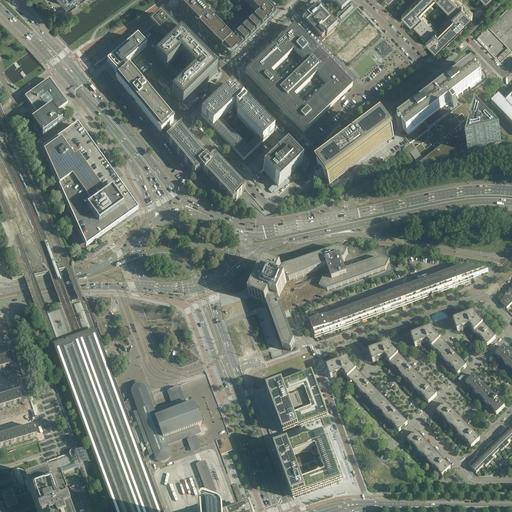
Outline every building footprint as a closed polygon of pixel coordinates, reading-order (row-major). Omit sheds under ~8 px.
[(181,0),(177,4),(180,7),(198,26),(228,56),(231,60),(235,56),(243,48),(237,43),(255,25),(261,31),(265,27),(259,21),(272,9),(263,0),(181,0)] [(357,9),(353,5),(352,3),(351,4),(350,2),(351,1),(349,0),(331,0),(343,12),(335,19),(340,25),(357,9)] [(416,0),(402,14),(436,50),(473,14),(458,0),(416,0)] [(511,50),(511,49),(511,2),(488,26),(511,50)] [(340,25),(335,19),(319,4),(318,5),(317,5),(302,20),(301,21),(301,22),(320,42),(334,28),(335,29),(340,25)] [(191,47),(160,16),(149,27),(166,44),(144,62),(174,94),(172,96),(182,107),(189,101),(217,74),(191,47)] [(396,20),(391,25),(403,39),(408,34),(396,20)] [(357,80),(320,42),(301,22),(294,28),(245,74),(303,135),(352,88),(351,87),(357,80)] [(125,67),(146,50),(137,39),(107,64),(118,78),(128,70),(125,67)] [(405,137),(397,127),(396,125),(388,131),(383,124),(319,172),(322,175),(316,179),(318,182),(324,178),(330,186),(330,185),(335,192),(358,179),(361,177),(374,169),(388,159),(409,143),(410,144),(449,114),(445,108),(460,96),(465,93),(481,81),(472,68),(456,80),(451,84),(433,98),(431,95),(421,103),(423,105),(399,123),(408,135),(405,137)] [(173,124),(140,83),(129,70),(128,70),(118,78),(116,80),(161,134),(173,124)] [(68,105),(50,80),(25,98),(43,123),(68,105)] [(208,124),(243,162),(248,157),(266,140),(269,137),(274,133),(249,106),(244,110),(243,108),(246,106),(243,103),(240,106),(239,104),(243,100),(231,88),(201,117),(201,118),(202,118),(208,124)] [(511,110),(506,104),(499,97),(492,103),(492,104),(492,103),(492,104),(502,114),(503,115),(505,117),(511,124),(511,110)] [(415,167),(420,166),(427,164),(502,146),(502,145),(482,126),(479,122),(478,121),(477,120),(475,122),(462,105),(402,150),(415,167)] [(135,207),(90,144),(78,127),(42,152),(74,222),(80,237),(86,249),(138,211),(135,207)] [(244,190),(215,159),(214,159),(210,161),(211,161),(208,163),(205,160),(179,129),(166,140),(194,174),(194,175),(198,173),(198,172),(201,170),(204,174),(205,174),(232,202),(232,203),(236,200),(242,194),(242,195),(244,191),(245,191),(244,190)] [(278,188),(302,165),(286,149),(263,172),(278,188)] [(282,271),(279,280),(287,284),(294,281),(328,269),(327,266),(341,261),(342,264),(345,263),(349,254),(340,250),(282,271)] [(386,271),(390,263),(382,259),(346,273),(347,276),(332,282),(331,278),(328,279),(324,288),(328,289),(332,291),(386,271)] [(346,273),(342,264),(341,261),(327,266),(328,269),(330,275),(331,278),(332,282),(347,276),(346,273)] [(267,305),(270,297),(279,301),(287,284),(279,280),(282,271),(276,269),(272,267),(272,269),(268,270),(264,271),(261,278),(261,279),(260,279),(260,280),(260,281),(261,281),(260,282),(259,282),(259,283),(258,283),(258,284),(255,291),(256,295),(257,296),(259,298),(256,300),(267,305)] [(316,337),(415,301),(428,296),(427,295),(432,293),(432,294),(458,285),(469,281),(468,280),(488,272),(475,270),(475,269),(475,268),(474,268),(473,268),(470,269),(464,268),(431,280),(430,277),(419,281),(420,284),(416,286),(416,285),(407,289),(392,294),(321,320),(321,319),(320,319),(319,319),(315,320),(313,321),(312,322),(312,323),(311,324),(316,337)] [(323,299),(324,298),(328,289),(324,288),(328,279),(331,278),(330,275),(296,288),(294,281),(287,284),(279,301),(284,312),(288,311),(290,307),(293,306),(297,308),(299,309),(300,307),(302,302),(305,301),(309,303),(311,304),(311,302),(313,298),(317,297),(319,298),(321,299),(323,299)] [(284,312),(279,301),(270,297),(267,305),(283,349),(291,352),(293,349),(295,344),(284,312)] [(511,305),(504,298),(500,302),(507,309),(511,305)] [(483,325),(475,317),(475,316),(475,315),(475,314),(474,314),(473,314),(472,314),(453,321),(457,332),(457,331),(458,332),(460,331),(460,330),(465,328),(465,327),(469,326),(472,330),(475,333),(483,325)] [(103,336),(103,335),(104,335),(105,334),(106,334),(107,334),(107,333),(107,332),(108,332),(108,331),(107,331),(107,325),(107,324),(106,324),(106,323),(105,323),(99,323),(98,323),(98,324),(97,324),(97,325),(98,328),(101,334),(101,335),(102,335),(102,336),(103,336)] [(496,338),(488,330),(483,325),(475,333),(477,336),(478,336),(485,343),(485,344),(487,347),(496,338)] [(162,511),(96,329),(95,328),(53,344),(114,511),(162,511)] [(441,341),(433,332),(433,331),(433,330),(432,330),(432,329),(431,329),(430,330),(430,329),(411,336),(415,347),(415,348),(418,347),(418,346),(423,344),(423,343),(426,342),(430,346),(429,346),(432,349),(441,341)] [(460,362),(455,357),(456,356),(450,350),(449,351),(448,349),(449,348),(441,341),(432,349),(435,352),(436,351),(443,359),(442,359),(448,365),(448,364),(456,372),(455,372),(458,375),(459,375),(467,367),(461,361),(460,362)] [(399,356),(391,348),(391,347),(391,346),(391,345),(390,345),(389,345),(388,345),(369,352),(373,362),(373,363),(376,362),(376,361),(381,359),(381,358),(384,357),(388,361),(387,362),(390,364),(399,356)] [(511,369),(511,355),(505,349),(504,347),(495,355),(497,357),(498,357),(504,363),(504,364),(507,368),(508,367),(511,371),(511,369)] [(0,370),(15,367),(12,356),(0,359),(0,370)] [(414,374),(415,373),(410,367),(409,368),(404,363),(404,362),(399,356),(390,364),(393,367),(401,374),(400,375),(406,380),(407,381),(413,387),(413,388),(416,391),(424,382),(417,374),(416,375),(414,374)] [(357,371),(349,363),(349,362),(349,361),(348,361),(348,360),(347,360),(346,360),(327,367),(331,378),(331,379),(334,377),(339,375),(338,374),(342,372),(344,375),(346,376),(345,377),(348,380),(357,371)] [(46,463),(41,464),(41,465),(42,465),(43,467),(46,477),(47,476),(48,477),(51,476),(54,475),(66,508),(67,508),(67,509),(70,508),(67,501),(69,501),(66,494),(68,493),(66,487),(68,486),(63,472),(82,465),(84,464),(91,462),(90,461),(99,458),(117,451),(122,450),(127,448),(130,447),(134,445),(139,443),(146,463),(147,465),(147,467),(148,468),(150,473),(155,471),(175,463),(176,460),(172,451),(216,435),(218,440),(225,437),(223,433),(227,432),(225,424),(222,416),(221,416),(220,416),(219,414),(219,412),(218,410),(217,408),(218,408),(218,407),(217,405),(216,403),(216,402),(215,402),(214,401),(213,399),(215,398),(215,397),(205,371),(205,372),(203,372),(171,384),(151,391),(147,393),(147,392),(146,392),(146,391),(146,390),(145,389),(145,388),(144,388),(144,387),(143,387),(142,386),(141,386),(140,386),(139,386),(138,386),(137,386),(136,386),(135,387),(134,387),(134,388),(133,388),(133,389),(132,389),(132,390),(132,391),(131,392),(131,393),(131,394),(131,395),(132,395),(132,396),(129,397),(130,400),(129,400),(124,402),(124,403),(124,404),(125,405),(125,406),(126,409),(127,412),(128,415),(130,420),(134,430),(130,432),(117,436),(112,438),(103,442),(101,442),(94,445),(89,447),(85,448),(79,450),(78,451),(75,452),(74,452),(74,451),(73,451),(72,451),(71,451),(71,452),(70,452),(69,453),(69,454),(61,457),(57,458),(46,463)] [(372,389),(373,388),(367,383),(361,378),(362,377),(357,371),(348,380),(351,382),(359,390),(358,390),(361,393),(363,396),(364,395),(365,396),(368,399),(371,403),(374,406),(382,398),(374,390),(373,391),(372,389)] [(309,374),(267,389),(284,434),(329,418),(328,414),(326,414),(312,376),(309,378),(308,375),(309,375),(310,375),(310,374),(309,374)] [(490,391),(483,384),(474,376),(467,383),(466,384),(468,386),(469,386),(475,392),(474,393),(478,396),(479,396),(482,399),(490,391)] [(147,392),(147,393),(153,411),(157,409),(152,396),(151,391),(150,389),(149,388),(149,387),(148,387),(148,386),(147,385),(146,384),(145,383),(144,383),(143,382),(142,382),(141,382),(140,382),(139,382),(138,382),(137,382),(136,382),(135,382),(134,383),(133,383),(133,384),(132,384),(131,385),(130,385),(130,386),(129,387),(129,388),(128,389),(128,390),(128,391),(127,392),(127,393),(127,394),(127,395),(128,395),(128,396),(128,397),(129,400),(130,400),(129,397),(132,396),(132,395),(131,395),(131,394),(131,393),(131,392),(132,391),(132,390),(132,389),(133,389),(133,388),(134,388),(134,387),(135,387),(136,386),(137,386),(138,386),(139,386),(140,386),(141,386),(142,386),(143,387),(144,387),(144,388),(145,388),(145,389),(146,390),(146,391),(146,392),(147,392)] [(437,396),(424,382),(416,391),(418,393),(419,393),(426,400),(426,401),(429,404),(429,403),(437,396)] [(0,408),(26,402),(23,391),(0,397),(0,408)] [(505,407),(499,401),(490,391),(482,399),(485,402),(484,403),(488,407),(489,406),(495,413),(494,413),(497,415),(505,407)] [(222,416),(215,398),(213,399),(214,401),(215,402),(216,402),(216,403),(217,405),(218,407),(218,408),(217,408),(218,410),(219,414),(220,416),(221,416),(222,416)] [(401,419),(396,414),(397,413),(391,407),(390,408),(389,407),(390,406),(382,398),(374,406),(376,409),(377,408),(380,412),(383,415),(384,415),(384,416),(386,419),(389,422),(389,421),(397,429),(396,429),(399,432),(400,432),(408,424),(402,418),(401,419)] [(457,418),(454,415),(455,414),(445,404),(437,412),(439,415),(440,414),(447,422),(446,422),(450,426),(451,426),(455,430),(463,422),(458,417),(457,418)] [(480,440),(473,432),(470,430),(469,431),(467,428),(468,427),(463,422),(455,430),(458,434),(462,438),(470,445),(469,446),(471,448),(480,440)] [(0,446),(37,438),(34,428),(0,435),(0,446)] [(511,439),(504,431),(500,435),(502,437),(508,443),(511,439)] [(299,497),(299,498),(300,497),(330,486),(331,486),(342,482),(325,433),(294,444),(295,444),(294,444),(299,456),(315,450),(316,450),(317,450),(324,472),(324,473),(323,473),(303,480),(302,481),(302,480),(294,458),(290,447),(289,446),(279,449),(279,450),(297,498),(299,497)] [(427,446),(425,443),(426,443),(416,433),(408,440),(407,441),(410,443),(414,446),(417,449),(417,450),(418,450),(417,451),(419,452),(421,455),(422,454),(425,458),(433,450),(428,445),(427,446)] [(509,444),(508,443),(502,437),(500,435),(501,437),(498,440),(505,448),(509,444)] [(200,449),(196,436),(194,437),(193,438),(190,439),(188,439),(186,440),(191,452),(192,452),(193,452),(195,452),(196,451),(197,451),(198,450),(199,450),(200,449)] [(229,436),(228,436),(225,437),(218,440),(222,451),(226,449),(227,453),(231,452),(234,450),(231,443),(229,436)] [(505,448),(498,440),(494,444),(492,442),(492,443),(494,445),(500,451),(501,452),(505,448)] [(500,451),(494,445),(492,443),(488,446),(496,454),(500,451)] [(294,444),(289,446),(290,447),(294,458),(299,456),(294,444),(295,444),(294,444)] [(496,454),(488,446),(485,450),(487,452),(492,458),(496,454)] [(294,500),(299,498),(299,497),(297,498),(279,450),(276,451),(294,500)] [(451,468),(441,458),(440,459),(437,457),(438,456),(433,450),(425,458),(429,462),(428,463),(431,465),(432,467),(433,466),(433,467),(434,467),(437,470),(440,474),(442,477),(443,476),(451,468)] [(494,459),(492,458),(487,452),(485,450),(484,450),(486,452),(482,455),(490,463),(494,459)] [(490,463),(482,455),(478,459),(477,457),(476,458),(478,460),(484,466),(486,467),(490,463)] [(484,466),(478,460),(476,458),(473,461),(481,469),(484,466)] [(481,469),(473,461),(469,465),(476,473),(481,469)] [(198,464),(196,465),(207,495),(209,495),(212,495),(214,494),(216,492),(205,462),(203,462),(200,463),(198,464)] [(68,511),(67,509),(67,508),(66,508),(54,475),(51,476),(48,477),(47,476),(46,477),(26,484),(25,485),(30,498),(21,475),(20,472),(19,472),(18,471),(17,471),(16,472),(15,473),(15,474),(16,477),(24,500),(19,488),(19,487),(18,487),(0,493),(0,511),(68,511)] [(232,486),(237,499),(241,498),(236,485),(236,484),(232,486)]
